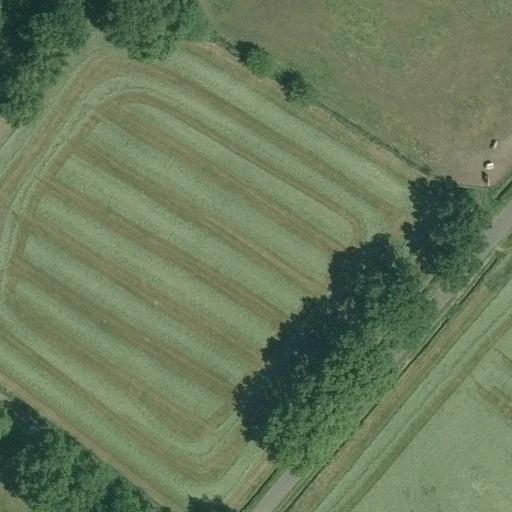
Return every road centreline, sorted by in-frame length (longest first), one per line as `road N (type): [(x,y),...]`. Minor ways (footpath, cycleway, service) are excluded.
road 1 (unclassified): [(262,511),(511,214)]
road 2 (unclassified): [(145,511),(0,403)]
